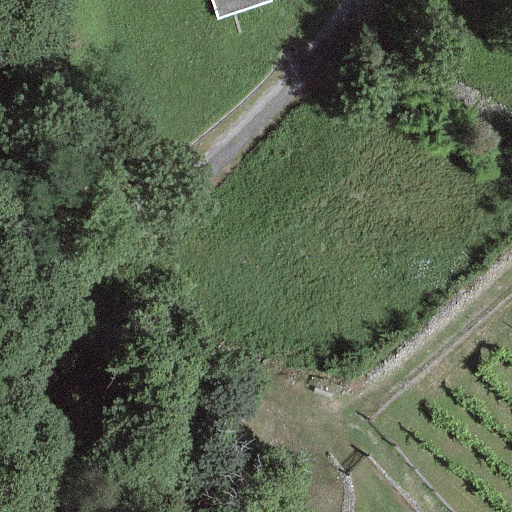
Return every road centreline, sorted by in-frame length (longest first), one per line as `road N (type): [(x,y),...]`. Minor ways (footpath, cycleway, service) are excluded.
road 1 (track): [(27,248),(177,176),(289,85),(354,0)]
road 2 (track): [(27,248),(44,292),(299,392)]
road 3 (track): [(511,270),(335,427)]
road 4 (track): [(299,392),(285,511)]
